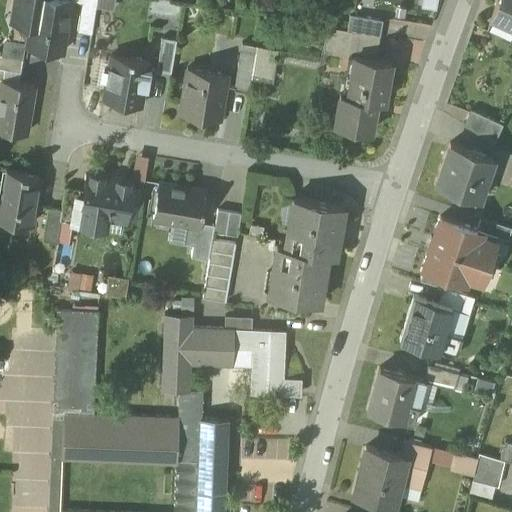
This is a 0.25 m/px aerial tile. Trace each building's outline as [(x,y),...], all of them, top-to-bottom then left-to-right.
[(15,0),(13,13),(33,17),(35,6),(69,11),(71,2),(71,1),(64,0),(15,0)] [(97,0),(71,0),(71,1),(71,2),(82,4),(80,14),(78,32),(92,34),(97,0)] [(511,0),(498,0),(491,16),(511,25),(511,0)] [(151,2),(150,16),(177,18),(178,4),(151,2)] [(69,11),(35,6),(33,17),(28,46),(44,49),(44,50),(59,52),(59,51),(62,52),(69,11)] [(382,21),(350,15),(347,31),(380,36),(382,21)] [(347,31),(328,27),(323,51),(354,57),(355,55),(376,59),(380,36),(347,31)] [(162,38),(156,74),(170,76),(176,41),(162,38)] [(256,46),(242,44),(234,91),(248,93),(252,70),(256,46)] [(278,50),(256,46),(252,70),(274,74),(278,50)] [(2,55),(0,54),(0,68),(21,72),(24,59),(2,55)] [(147,62),(110,55),(102,100),(139,107),(147,62)] [(376,59),(355,55),(354,57),(348,95),(348,96),(376,101),(376,102),(384,103),(391,61),(376,59)] [(226,75),(187,69),(180,114),(220,120),(226,75)] [(34,85),(2,80),(0,91),(0,129),(10,130),(10,133),(18,134),(18,132),(27,133),(34,85)] [(376,101),(348,96),(348,95),(340,94),(335,126),(371,132),(376,102),(376,101)] [(503,125),(471,110),(463,126),(494,144),(503,125)] [(473,151),(449,143),(435,186),(479,201),(493,158),(482,154),(481,156),(473,153),(473,151)] [(133,174),(145,176),(147,155),(136,154),(133,174)] [(39,177),(27,175),(27,173),(9,170),(4,202),(0,201),(0,219),(32,225),(39,177)] [(105,176),(88,173),(79,223),(105,227),(107,217),(126,220),(132,182),(105,178),(105,176)] [(206,191),(159,183),(158,191),(156,191),(154,202),(156,203),(153,219),(196,226),(200,227),(200,223),(206,191)] [(80,190),(66,188),(62,211),(61,221),(75,223),(80,190)] [(343,206),(298,199),(295,221),(290,220),(285,247),(327,254),(335,256),(343,206)] [(48,209),(43,242),(57,244),(61,221),(62,211),(48,209)] [(217,209),(214,232),(225,234),(229,211),(217,209)] [(229,211),(225,234),(237,235),(240,213),(229,211)] [(477,229),(440,217),(434,237),(432,236),(428,247),(430,248),(423,268),(465,282),(466,276),(482,281),(488,262),(495,264),(496,263),(489,261),(495,242),(496,237),(497,236),(477,229)] [(511,228),(480,218),(477,229),(497,236),(496,237),(508,241),(511,228)] [(214,225),(200,223),(200,227),(196,226),(191,257),(208,260),(214,225)] [(235,244),(213,240),(211,252),(233,255),(235,244)] [(285,247),(278,246),(273,273),(278,274),(275,297),(318,304),(327,254),(285,247)] [(233,255),(211,252),(209,263),(231,267),(233,255)] [(231,267),(209,263),(207,275),(229,278),(231,267)] [(68,272),(68,289),(91,289),(92,273),(68,272)] [(125,295),(127,278),(108,275),(106,292),(125,295)] [(229,278),(207,275),(205,286),(227,290),(229,278)] [(227,290),(205,286),(203,298),(225,301),(227,290)] [(474,297),(443,288),(439,303),(452,307),(469,312),(474,297)] [(439,303),(413,295),(400,339),(438,351),(452,307),(439,303)] [(98,311),(57,309),(56,328),(97,330),(98,311)] [(251,329),(236,329),(236,330),(225,329),(225,328),(192,326),(192,315),(165,314),(161,389),(179,390),(178,417),(64,412),(62,456),(64,456),(64,454),(175,459),(175,461),(176,461),(174,511),(120,511),(60,509),(60,511),(224,511),(225,496),(223,496),(224,455),(227,455),(228,419),(202,418),(203,389),(189,389),(190,364),(252,366),(251,393),(284,394),(285,380),(301,380),(301,379),(283,378),(285,331),(251,329)] [(252,317),(225,316),(225,328),(225,329),(236,330),(236,329),(251,329),(252,317)] [(458,373),(429,365),(424,380),(424,381),(425,382),(454,390),(458,373)] [(424,380),(380,368),(369,411),(414,423),(425,382),(424,381),(424,380)] [(432,447),(404,440),(400,455),(406,457),(400,480),(422,486),(432,447)] [(511,444),(505,442),(499,460),(504,461),(511,463),(511,444)] [(400,455),(366,447),(354,495),(393,505),(400,480),(406,457),(400,455)] [(499,460),(479,454),(472,481),(498,487),(504,461),(499,460)]
